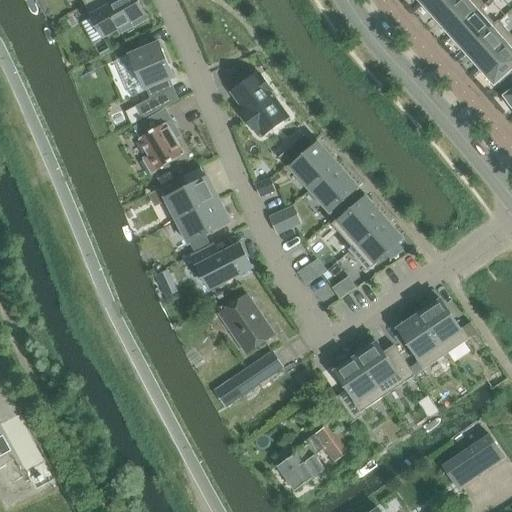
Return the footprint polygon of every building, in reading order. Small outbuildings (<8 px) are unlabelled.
[(95,0),(87,5),(105,38),(120,29),(123,34),(149,19),(138,0),(95,0)] [(426,0),(422,3),(431,13),(434,16),(433,17),(434,18),(435,17),(437,20),(458,0),(426,0)] [(458,0),(437,20),(439,22),(438,23),(439,24),(440,23),(443,26),(451,36),(478,12),(485,5),(480,0),(458,0)] [(478,12),(451,36),(459,45),(463,48),(462,49),(462,50),(463,49),(466,52),(492,28),(499,22),(499,21),(495,24),(482,9),(486,6),(485,5),(478,12)] [(492,28),(466,52),(468,54),(467,55),(468,56),(469,55),(472,59),(480,68),(506,44),(511,39),(511,35),(499,22),(492,28)] [(511,39),(506,44),(480,68),(482,70),(481,71),(482,72),(483,71),(486,75),(495,85),(511,69),(511,39)] [(159,43),(131,55),(146,90),(174,78),(159,43)] [(503,88),(511,80),(511,73),(510,71),(498,82),(503,88)] [(258,74),(232,93),(243,108),(250,118),(247,121),(259,136),(262,134),(264,137),(290,118),(271,93),(273,92),(261,75),(259,76),(258,74)] [(151,100),(137,107),(143,119),(172,103),(166,92),(151,100)] [(166,110),(136,128),(142,138),(140,139),(150,156),(145,159),(153,173),(185,155),(175,139),(174,136),(179,132),(166,110)] [(301,133),(292,141),(301,152),(311,143),(301,133)] [(320,143),(291,168),(311,191),(339,165),(320,143)] [(339,165),(311,191),(330,213),(359,188),(339,165)] [(220,200),(209,178),(166,200),(177,222),(220,200)] [(271,179),(255,185),(260,197),(276,191),(271,179)] [(168,185),(161,189),(166,199),(173,196),(168,185)] [(351,251),(387,220),(367,197),(335,226),(354,247),(350,251),(351,251)] [(202,237),(232,222),(220,200),(177,222),(189,244),(190,243),(195,254),(208,248),(202,237)] [(272,217),(270,218),(278,235),(289,230),(281,213),(272,217)] [(367,270),(404,238),(387,220),(351,251),(367,270)] [(253,268),(241,244),(219,256),(214,245),(208,248),(195,254),(193,256),(210,290),(253,268)] [(397,244),(385,255),(390,260),(404,251),(397,244)] [(311,266),(299,275),(306,286),(307,286),(319,278),(311,266)] [(168,271),(156,276),(165,295),(177,289),(168,271)] [(237,335),(235,336),(247,354),(275,335),(248,296),(222,313),(237,335)] [(441,300),(420,315),(446,355),(468,340),(464,334),(461,330),(459,327),(441,300)] [(420,315),(399,329),(426,368),(446,355),(420,315)] [(468,340),(478,333),(471,323),(461,330),(464,334),(468,340)] [(415,376),(395,347),(385,354),(375,339),(355,352),(358,356),(357,357),(383,397),(415,376)] [(284,368),(273,352),(232,380),(243,396),(284,368)] [(383,397),(357,357),(336,371),(349,391),(339,398),(354,421),(355,420),(364,414),(366,412),(364,410),(383,397)] [(416,375),(426,369),(419,359),(409,365),(416,375)] [(330,411),(342,403),(332,390),(321,398),(330,411)] [(278,467),(295,491),(324,470),(314,456),(324,450),(334,463),(351,452),(331,423),(316,434),(316,435),(302,445),(304,449),(278,467)] [(505,457),(490,435),(462,455),(460,456),(451,462),(466,484),(505,457)] [(2,436),(0,437),(0,456),(10,451),(2,436)]
